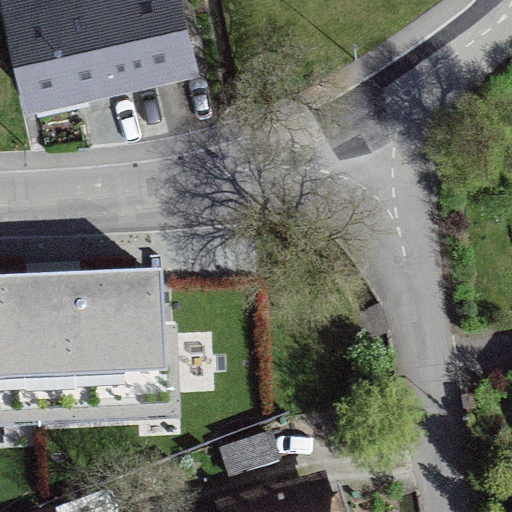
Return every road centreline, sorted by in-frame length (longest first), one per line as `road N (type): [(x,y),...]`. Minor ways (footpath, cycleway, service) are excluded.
road 1 (residential): [(446,511),(428,374),(396,228),(364,145)]
road 2 (residential): [(364,145),(206,182),(0,203)]
road 3 (residential): [(511,7),(364,145)]
